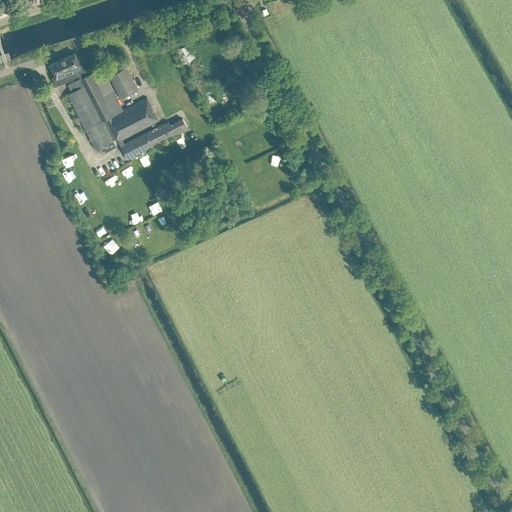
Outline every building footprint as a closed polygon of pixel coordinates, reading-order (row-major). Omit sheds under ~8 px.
[(183,63),(195,58),(188,43),(176,49),(183,63)] [(75,52),(50,63),(56,75),(53,77),(57,85),(79,74),(80,78),(68,84),(72,91),(68,93),(81,120),(96,149),(103,146),(105,151),(116,146),(113,140),(112,139),(117,137),(119,139),(122,137),(156,120),(158,119),(147,97),(123,109),(103,69),(91,74),(90,72),(88,73),(83,63),(81,64),(75,52)] [(101,65),(98,58),(90,62),(94,69),(101,65)] [(120,97),(138,89),(127,66),(109,75),(120,97)] [(122,137),(119,139),(129,159),(188,128),(182,117),(170,124),(169,121),(125,143),(122,137)]
